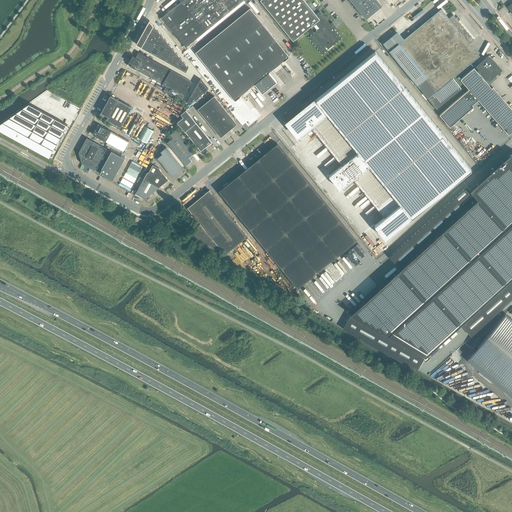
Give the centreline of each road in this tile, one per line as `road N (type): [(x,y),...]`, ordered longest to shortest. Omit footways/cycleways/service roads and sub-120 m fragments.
road 1 (trunk): [(419,511),(0,283)]
road 2 (trunk): [(0,301),(385,511)]
road 3 (unclassified): [(70,170),(141,210),(160,207),(417,0)]
road 4 (unclassified): [(152,0),(68,150),(70,170)]
road 5 (unknown): [(511,306),(463,353),(511,400)]
